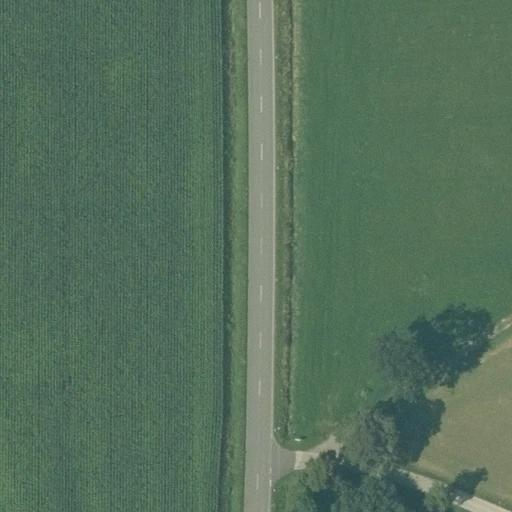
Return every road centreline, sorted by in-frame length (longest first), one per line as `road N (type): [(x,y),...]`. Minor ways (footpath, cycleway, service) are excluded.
road 1 (tertiary): [(259,0),(255,511)]
road 2 (track): [(309,460),(511,320)]
